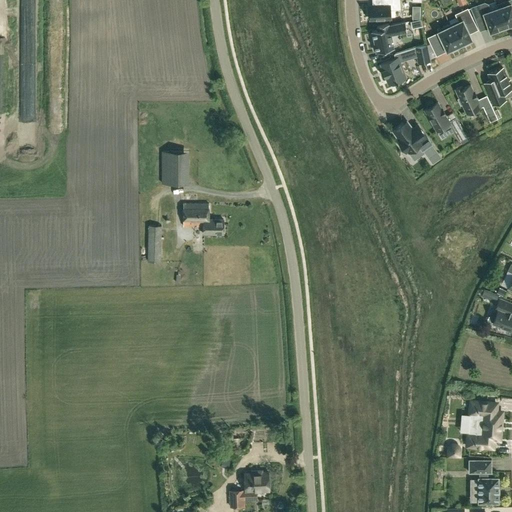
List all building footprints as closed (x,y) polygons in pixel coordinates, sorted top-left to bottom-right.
[(382,0),(382,5),(369,5),(370,19),(391,18),(390,9),(400,9),(399,0),(382,0)] [(511,0),(509,0),(496,4),(497,7),(504,26),(507,25),(507,26),(509,27),(511,25),(511,0)] [(490,31),(493,30),(494,31),(495,32),(500,30),(501,28),(501,27),(504,26),(497,7),(490,10),(488,4),(485,2),(470,7),(476,21),(486,18),(490,31)] [(449,23),(459,45),(463,43),(463,44),(465,45),(469,43),(470,41),(469,40),(472,38),(465,24),(474,20),(468,7),(455,13),(458,19),(449,23)] [(394,48),(391,34),(407,31),(405,21),(389,24),(389,23),(377,25),(378,30),(372,31),(376,52),(394,48)] [(459,45),(449,23),(437,29),(438,32),(427,37),(433,48),(444,42),(447,50),(450,49),(451,50),(452,51),(457,48),(458,47),(457,46),(459,45)] [(427,44),(415,47),(418,63),(430,60),(427,44)] [(385,77),(386,76),(389,84),(396,81),(397,82),(398,81),(398,80),(406,77),(399,61),(417,56),(415,47),(394,53),(396,57),(381,63),(383,69),(382,70),(385,77)] [(488,73),(491,79),(484,82),(493,104),(505,99),(502,92),(511,87),(511,84),(510,80),(508,81),(503,67),(488,73)] [(471,84),(463,88),(462,85),(455,89),(467,113),(468,113),(467,111),(479,104),(481,107),(481,106),(471,84)] [(450,123),(438,102),(434,104),(433,102),(431,101),(429,102),(427,103),(427,105),(427,108),(424,110),(437,131),(450,123)] [(484,109),(490,122),(497,118),(492,105),(484,109)] [(407,121),(393,131),(408,152),(418,145),(422,151),(423,153),(431,164),(441,157),(432,144),(422,130),(417,135),(414,131),(407,121)] [(461,141),(468,137),(459,122),(452,126),(461,141)] [(163,148),(164,179),(188,178),(187,147),(163,148)] [(208,202),(183,202),(183,225),(203,225),(204,233),(224,233),(223,218),(209,218),(208,202)] [(149,225),(148,261),(160,262),(161,225),(149,225)] [(506,291),(499,287),(496,293),(503,296),(506,291)] [(500,296),(484,290),(482,295),(498,301),(496,308),(498,309),(492,323),(511,330),(511,313),(510,313),(511,306),(511,302),(499,298),(500,296)] [(460,431),(471,432),(471,434),(468,434),(467,445),(493,447),(493,439),(499,440),(502,412),(496,411),(496,403),(471,401),(470,412),(472,413),(472,414),(462,413),(460,431)] [(459,455),(460,450),(459,448),(458,446),(457,445),(456,444),(452,444),(450,445),(449,446),(448,448),(448,450),(448,455),(459,455)] [(469,459),(469,472),(480,472),(480,477),(478,477),(478,503),(499,503),(499,477),(487,477),(487,472),(491,472),(491,459),(469,459)] [(257,499),(257,490),(270,490),(269,472),(262,472),(262,471),(253,471),(253,473),(245,473),(246,491),(244,491),(244,490),(230,490),(231,506),(244,505),(244,499),(257,499)]
